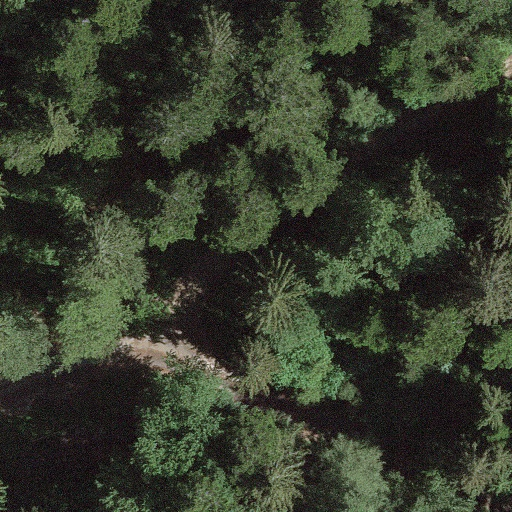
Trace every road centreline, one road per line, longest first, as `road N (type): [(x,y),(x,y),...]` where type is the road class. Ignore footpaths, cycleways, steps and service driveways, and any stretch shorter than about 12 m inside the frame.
road 1 (track): [(511,68),(456,89),(306,195),(100,360),(0,408)]
road 2 (track): [(511,508),(415,466),(100,360)]
